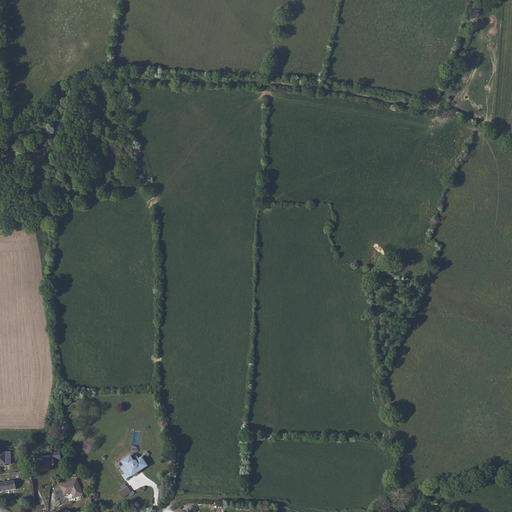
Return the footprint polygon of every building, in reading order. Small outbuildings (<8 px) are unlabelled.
[(43,458),(37,459),(38,467),(54,465),(54,460),(61,459),(60,451),(52,452),(53,455),(43,456),(43,458)] [(127,479),(132,475),(133,472),(136,470),(139,471),(143,468),(141,466),(145,463),(141,458),(140,459),(138,456),(134,456),(131,458),(129,457),(124,461),(123,463),(125,465),(121,467),(125,474),(124,475),(127,479)] [(76,479),(61,486),(61,487),(54,490),(58,499),(65,495),(71,492),(74,498),(83,494),(76,479)] [(0,482),(0,489),(0,492),(16,489),(15,480),(0,482)] [(128,487),(121,491),(125,497),(131,492),(128,487)]
